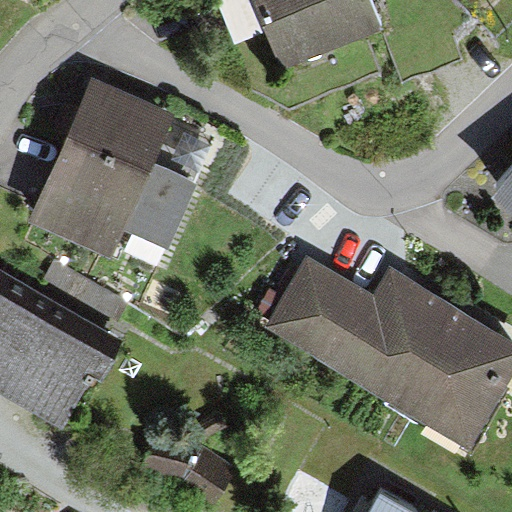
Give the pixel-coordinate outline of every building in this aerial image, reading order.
[(378,24),(367,0),(254,0),(283,66),(378,24)] [(404,77),(466,57),(455,22),(393,42),(404,77)] [(177,116),(92,78),(28,221),(115,259),(125,236),(165,254),(197,185),(155,166),(177,116)] [(511,170),(500,184),(511,194),(511,170)] [(0,276),(0,401),(64,439),(121,343),(101,331),(119,299),(52,260),(35,288),(3,270),(0,276)] [(268,326),(470,450),(511,382),(511,341),(392,268),(372,300),(309,261),(268,326)] [(392,511),(362,492),(348,511),(392,511)]
